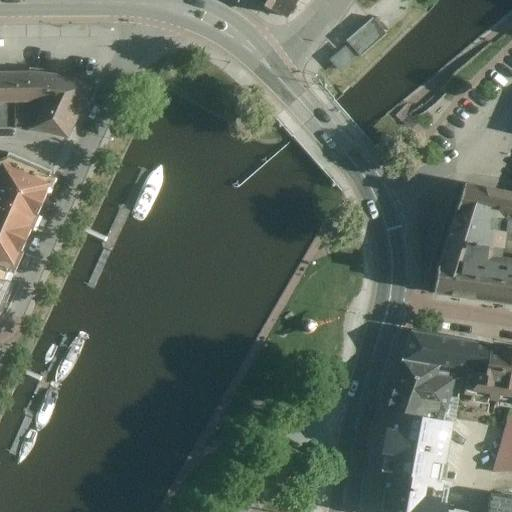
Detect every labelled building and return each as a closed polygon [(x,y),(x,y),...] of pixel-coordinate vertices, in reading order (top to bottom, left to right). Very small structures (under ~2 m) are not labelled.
[(293,0),(256,0),(284,15),(293,0)] [(340,73),(357,59),(344,44),(328,59),(340,73)] [(35,69),(0,69),(0,127),(33,128),(73,137),(97,81),(79,76),(67,73),(49,71),(35,69)] [(6,283),(53,179),(0,155),(0,280),(4,282),(6,283)] [(435,295),(511,304),(511,194),(466,187),(435,295)] [(398,330),(392,361),(431,368),(458,373),(474,375),(480,345),(398,330)] [(511,400),(511,350),(480,345),(474,375),(458,373),(454,393),(511,403),(511,400)] [(392,361),(383,414),(422,421),(434,423),(442,379),(430,377),(431,368),(392,361)] [(422,421),(383,414),(377,443),(416,450),(422,421)] [(436,482),(386,473),(378,511),(450,511),(442,510),(446,490),(435,488),(436,482)] [(309,480),(295,477),(293,488),(307,491),(309,480)] [(511,511),(511,501),(489,498),(486,511),(511,511)]
